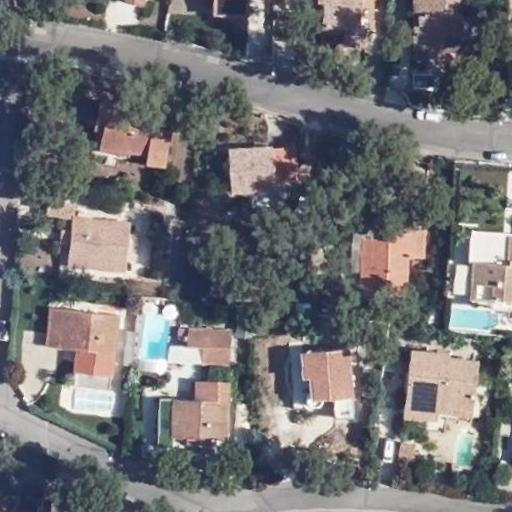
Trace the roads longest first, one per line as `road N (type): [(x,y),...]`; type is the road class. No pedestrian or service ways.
road 1 (residential): [(511,130),(406,117),(5,26)]
road 2 (residential): [(169,509),(362,487),(511,510)]
road 3 (residential): [(0,408),(169,509)]
